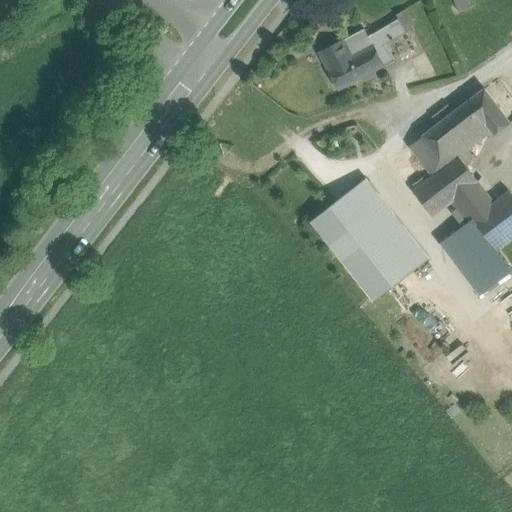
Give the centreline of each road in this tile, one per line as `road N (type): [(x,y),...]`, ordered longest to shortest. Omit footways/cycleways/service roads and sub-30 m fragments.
road 1 (primary): [(0,332),(206,80)]
road 2 (primary): [(184,64),(57,230),(0,330)]
